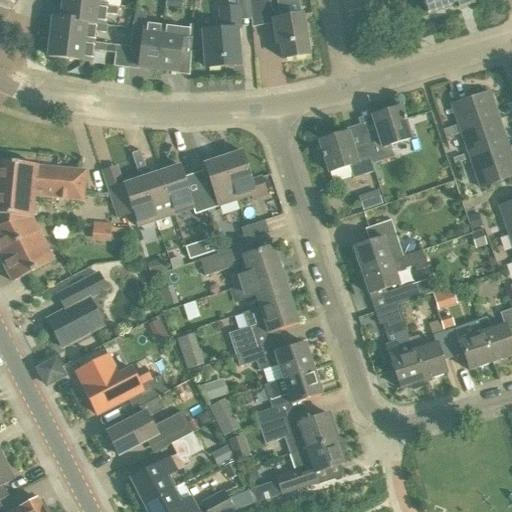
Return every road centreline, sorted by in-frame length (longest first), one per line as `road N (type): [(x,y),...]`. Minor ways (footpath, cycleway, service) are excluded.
road 1 (residential): [(269,111),(369,411),(394,424)]
road 2 (residential): [(269,111),(127,110),(0,80)]
road 3 (tertiary): [(93,511),(0,333)]
road 4 (residential): [(511,40),(343,94)]
road 5 (residential): [(394,424),(420,425),(511,396)]
